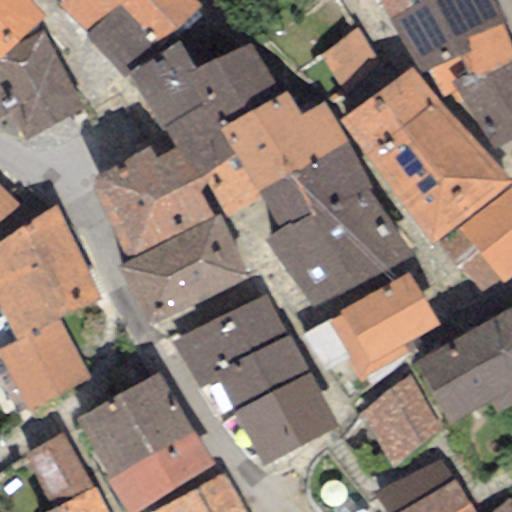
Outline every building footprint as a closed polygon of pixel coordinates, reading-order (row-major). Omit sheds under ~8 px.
[(0,0),(0,54),(32,23),(8,0),(0,0)] [(192,0),(74,0),(64,10),(83,29),(112,1),(152,41),(193,1),(192,0)] [(370,0),(419,82),(452,63),(504,32),(484,0),(370,0)] [(0,85),(30,148),(82,122),(32,23),(0,57),(0,85)] [(511,152),(511,45),(504,32),(452,63),(464,84),(451,92),(494,163),(511,152)] [(174,53),(131,78),(192,182),(235,157),(174,53)] [(410,81),(342,126),(425,251),(505,189),(410,81)] [(309,315),(403,260),(319,117),(296,131),(278,101),(226,131),(242,158),(223,169),(309,315)] [(90,202),(131,275),(212,230),(191,193),(171,157),(90,202)] [(511,193),(444,251),(471,284),(491,267),(507,285),(511,281),(511,193)] [(87,304),(49,222),(0,253),(0,318),(18,353),(0,361),(0,377),(25,416),(53,399),(74,367),(54,323),(87,304)] [(242,286),(212,230),(131,275),(161,330),(242,286)] [(404,288),(311,343),(338,389),(432,334),(404,288)] [(328,435),(262,306),(188,344),(254,473),(328,435)] [(511,389),(511,321),(371,404),(401,454),(511,389)] [(158,390),(79,429),(120,511),(166,511),(208,491),(158,390)] [(36,511),(93,511),(62,447),(16,470),(36,511)] [(233,511),(221,487),(172,511),(233,511)] [(461,511),(451,493),(417,511),(461,511)]
